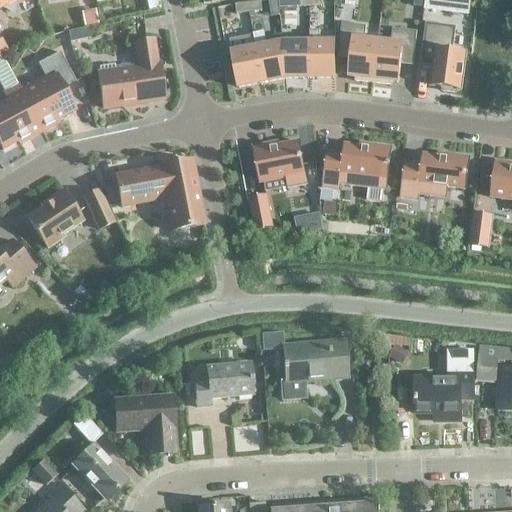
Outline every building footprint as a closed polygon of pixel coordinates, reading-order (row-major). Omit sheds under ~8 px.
[(0,0),(0,9),(17,0),(0,0)] [(295,0),(296,9),(322,8),(321,0),(295,0)] [(260,3),(235,6),(236,15),(261,12),(260,3)] [(373,84),(377,43),(364,41),(366,28),(342,25),(338,53),(351,54),(348,78),(355,79),(355,82),(373,84)] [(460,91),(464,55),(451,53),(454,29),(426,25),(421,64),(434,66),(431,87),(442,88),(441,92),(456,94),(456,90),(460,91)] [(377,43),(373,84),(391,86),(391,83),(398,84),(401,60),(413,61),(416,33),(392,31),(391,44),(377,43)] [(309,32),(309,44),(310,80),(334,79),(334,44),(320,44),(320,32),(309,32)] [(0,40),(0,59),(8,55),(0,41),(0,40)] [(155,67),(151,41),(135,44),(139,69),(115,73),(113,66),(98,69),(99,75),(97,76),(102,109),(160,101),(161,101),(156,67),(155,67)] [(255,49),(262,84),(286,80),(282,44),(255,49)] [(310,80),(309,44),(282,44),(286,80),(310,80)] [(262,84),(255,49),(231,54),(238,89),(262,84)] [(17,87),(42,134),(58,125),(56,123),(75,113),(62,89),(74,83),(59,54),(37,65),(44,79),(20,91),(17,87)] [(19,146),(42,134),(17,87),(3,94),(7,101),(0,104),(0,148),(2,152),(17,143),(19,146)] [(253,149),(259,184),(285,179),(287,189),(307,185),(298,143),(277,147),(277,144),(253,149)] [(327,155),(322,189),(339,191),(340,185),(385,191),(391,149),(359,145),(359,149),(344,147),(342,157),(327,155)] [(469,160),(438,156),(437,159),(422,157),(421,168),(405,166),(400,199),(417,201),(418,196),(445,199),(447,188),(465,191),(469,160)] [(191,162),(158,168),(158,169),(114,178),(120,209),(164,200),(171,233),(204,227),(191,162)] [(511,201),(511,165),(495,163),(490,199),(511,201)] [(97,192),(83,198),(98,231),(112,224),(97,192)] [(81,223),(62,193),(47,203),(49,205),(26,220),(46,249),(62,238),(61,236),(81,223)] [(249,200),(255,232),(272,228),(266,197),(249,200)] [(474,215),(470,247),(488,249),(492,218),(474,215)] [(0,285),(5,281),(11,289),(34,269),(11,242),(0,251),(0,285)] [(92,302),(79,288),(72,294),(86,309),(92,302)] [(286,384),(282,384),(283,403),(305,401),(304,384),(347,380),(344,345),(283,350),(286,384)] [(495,384),(497,362),(511,363),(511,351),(481,348),(480,361),(478,382),(495,384)] [(206,370),(207,381),(193,382),(196,411),(211,409),(210,402),(253,398),(250,366),(206,370)] [(471,401),(472,370),(449,369),(449,381),(416,381),(415,415),(445,415),(445,422),(459,422),(459,401),(471,401)] [(511,407),(511,372),(502,372),(499,406),(511,407)] [(148,457),(175,455),(173,429),(175,429),(173,400),(114,404),(116,434),(147,432),(148,457)] [(91,446),(102,436),(83,416),(72,427),(91,446)] [(125,480),(110,465),(95,448),(73,468),(103,500),(125,480)] [(56,478),(42,463),(31,473),(45,488),(56,478)] [(83,511),(84,511),(58,485),(45,497),(50,503),(40,511),(83,511)] [(352,508),(351,511),(378,511),(378,501),(361,502),(361,507),(352,508)]
